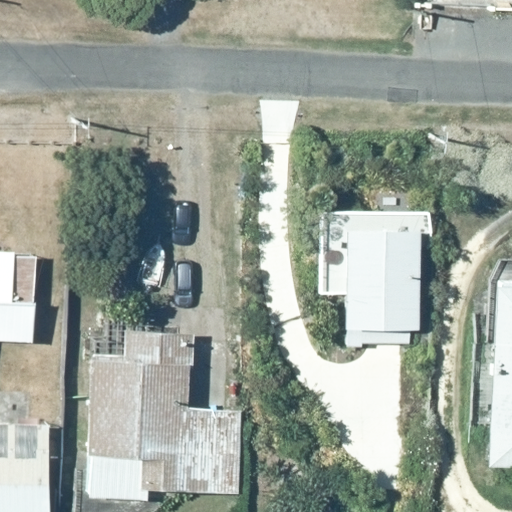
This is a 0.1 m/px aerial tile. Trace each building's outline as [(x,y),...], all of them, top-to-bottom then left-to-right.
[(433,214),(358,212),(355,317),(430,319),(433,214)] [(58,365),(71,366),(77,296),(39,293),(43,248),(0,244),(0,334),(19,336),(17,362),(16,363),(16,366),(16,370),(17,373),(18,377),(20,380),(22,383),(25,385),(28,387),(32,388),(36,389),(39,389),(43,388),(46,387),(50,385),(52,382),(55,379),(56,376),(58,373),(58,369),(58,365)] [(511,262),(493,262),(490,317),(477,317),(471,425),(498,426),(496,458),(511,458),(511,262)] [(187,399),(192,330),(98,322),(85,492),(152,497),(153,486),(235,492),(242,403),(187,399)] [(0,511),(52,511),(55,398),(0,396),(0,511)]
